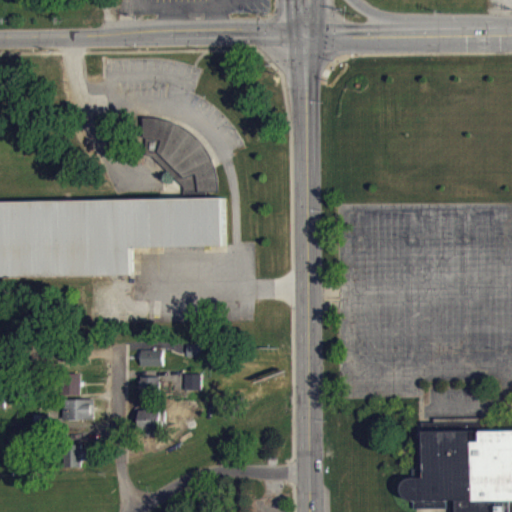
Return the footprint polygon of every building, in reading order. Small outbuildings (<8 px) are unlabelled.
[(207,198),(207,190),(219,190),(219,184),(218,174),(216,164),(212,157),(208,149),(203,142),(197,136),(191,131),(185,126),(178,123),(171,119),(164,118),(156,116),(149,115),(143,115),(143,136),(145,136),(145,153),(153,155),(184,185),(185,188),(199,189),(200,197),(0,201),(0,276),(134,274),(133,247),(227,245),(226,198),(207,198)] [(188,343),(203,343),(203,355),(188,355),(188,348),(188,343)] [(141,348),(163,348),(163,364),(142,364),(141,348)] [(189,364),(204,364),(204,353),(189,353),(189,364)] [(165,374),(165,358),(143,358),(143,374),(165,374)] [(81,371),(63,372),(63,393),(82,393),(81,371)] [(186,372),(203,372),(203,389),(186,389),(186,377),(186,372)] [(141,375),(160,375),(161,393),(142,394),(142,390),(140,391),(139,381),(141,381),(141,375)] [(83,382),(65,381),(65,403),(83,403),(83,382)] [(204,382),(187,382),(188,399),(204,398),(204,382)] [(162,386),(143,385),(142,402),(162,403),(162,386)] [(64,398),(96,397),(96,418),(65,418),(64,398)] [(141,409),(141,411),(138,411),(139,419),(142,419),(142,429),(146,429),(146,435),(159,435),(159,429),(163,429),(162,408),(141,409)] [(511,511),(511,438),(428,439),(428,486),(407,486),(407,508),(417,508),(417,511),(449,511),(450,509),(459,509),(459,511),(511,511)] [(82,443),(65,443),(65,466),(83,465),(82,459),(88,459),(88,450),(82,450),(82,443)] [(87,476),(88,460),(83,459),(83,454),(68,453),(68,475),(87,476)]
